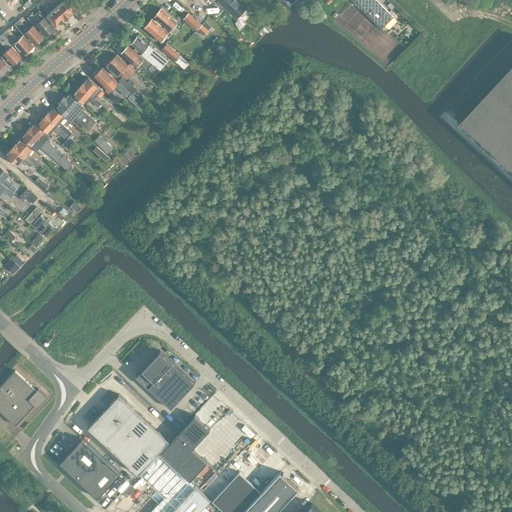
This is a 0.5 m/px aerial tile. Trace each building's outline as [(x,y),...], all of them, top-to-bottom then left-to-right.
[(62,0),(54,8),(64,19),(72,12),(62,0)] [(76,0),(62,0),(72,12),(73,11),(74,12),(77,9),(76,8),(80,5),(76,0)] [(220,0),(219,2),(230,12),(232,9),(238,15),(246,7),(238,0),(220,0)] [(352,0),(381,28),(393,17),(376,0),(352,0)] [(54,8),(46,15),(56,26),(60,23),(61,23),(64,21),(63,20),(64,19),(54,8)] [(154,16),(165,26),(174,34),(178,29),(174,25),(177,22),(161,8),(154,16)] [(32,13),(27,17),(34,25),(36,24),(45,35),(50,31),(52,31),(53,30),(53,28),(54,27),(45,16),(39,21),(32,13)] [(183,18),(195,29),(200,23),(188,13),(183,18)] [(144,27),(156,37),(160,40),(165,34),(168,37),(172,32),(165,26),(163,28),(152,18),(148,22),(147,22),(145,24),(146,25),(144,27)] [(19,19),(14,23),(24,34),(25,33),(35,44),(39,41),(40,41),(43,39),(43,37),(44,36),(33,25),(28,29),(19,19)] [(204,21),(197,29),(204,34),(211,27),(204,21)] [(8,28),(2,34),(11,44),(12,43),(15,44),(24,54),(28,50),(30,50),(32,48),(32,46),(33,46),(23,34),(18,40),(8,28)] [(1,34),(0,35),(0,40),(7,49),(3,53),(13,64),(14,63),(15,63),(17,62),(18,60),(21,57),(11,46),(1,34)] [(130,44),(141,53),(148,45),(137,35),(134,39),(133,39),(131,41),(131,42),(130,44)] [(162,49),(175,60),(180,54),(166,43),(162,49)] [(136,66),(140,62),(145,67),(149,63),(128,44),(120,52),(136,66)] [(148,45),(141,53),(151,61),(160,69),(168,60),(149,44),(148,45)] [(106,65),(117,76),(121,72),(127,78),(135,69),(129,63),(127,65),(117,54),(110,60),(109,60),(107,62),(107,63),(106,65)] [(180,54),(175,60),(184,68),(189,62),(180,54)] [(0,68),(4,74),(12,67),(11,67),(1,56),(0,56),(0,68)] [(102,66),(93,75),(111,92),(117,86),(119,83),(113,77),(102,66)] [(122,76),(118,80),(124,86),(125,85),(133,94),(137,89),(128,80),(127,81),(122,76)] [(80,85),(103,105),(107,109),(110,106),(105,102),(106,102),(97,95),(102,89),(88,77),(80,85)] [(119,83),(117,86),(119,88),(120,89),(123,93),(126,95),(129,92),(130,92),(123,85),(120,82),(119,82),(119,83)] [(100,108),(103,105),(80,85),(73,93),(84,103),(89,98),(94,103),(100,108)] [(63,99),(74,109),(91,124),(94,121),(82,110),(85,106),(80,102),(69,92),(63,99)] [(184,92),(179,99),(186,105),(192,99),(184,92)] [(71,113),(87,128),(91,124),(74,109),(63,99),(56,106),(68,117),(71,113)] [(53,106),(45,114),(63,130),(67,134),(69,136),(72,132),(59,121),(64,116),(53,106)] [(45,114),(38,122),(55,138),(63,130),(45,114)] [(29,127),(28,129),(53,151),(55,153),(58,150),(56,148),(46,138),(49,135),(46,132),(34,121),(29,127)] [(104,131),(112,137),(117,130),(110,124),(104,131)] [(26,130),(21,136),(36,149),(40,145),(52,157),(55,153),(53,151),(28,129),(26,130)] [(108,142),(99,135),(94,140),(103,148),(108,142)] [(69,136),(66,139),(72,144),(75,141),(69,136)] [(13,145),(32,163),(36,166),(39,162),(29,153),(33,149),(20,137),(19,138),(18,139),(16,140),(16,142),(13,145)] [(32,163),(13,145),(10,149),(8,149),(7,151),(7,152),(6,154),(18,165),(23,160),(29,166),(32,163)] [(96,146),(92,150),(107,164),(111,159),(96,146)] [(59,150),(56,153),(61,158),(64,154),(59,150)] [(59,161),(66,167),(71,162),(63,155),(59,161)] [(0,164),(0,179),(14,192),(17,188),(5,177),(9,173),(0,164)] [(34,181),(46,192),(50,187),(38,177),(34,181)] [(14,192),(0,179),(0,186),(10,196),(14,192)] [(24,200),(26,198),(32,191),(27,187),(19,196),(24,200)] [(32,191),(26,198),(32,204),(38,197),(32,191)] [(22,216),(25,219),(30,223),(32,221),(35,225),(45,214),(41,210),(43,208),(38,204),(30,214),(27,211),(22,216)] [(16,236),(8,229),(4,234),(11,240),(16,236)] [(16,255),(12,259),(14,260),(16,263),(20,259),(16,255)] [(14,260),(7,267),(13,273),(19,266),(16,263),(14,260)] [(146,365),(136,375),(148,387),(171,408),(194,382),(172,361),(160,350),(156,354),(150,360),(146,365)] [(33,388),(34,387),(15,370),(0,385),(0,410),(15,425),(35,403),(37,405),(36,405),(37,405),(46,395),(38,388),(38,389),(37,390),(36,391),(33,388)] [(119,393),(104,409),(119,423),(134,407),(119,393)] [(143,415),(134,407),(119,423),(127,432),(143,415)] [(88,426),(103,440),(119,423),(104,409),(88,426)] [(195,414),(160,451),(190,479),(207,461),(192,447),(210,428),(195,414)] [(143,415),(127,432),(136,440),(152,423),(143,415)] [(127,432),(119,423),(103,440),(112,448),(127,432)] [(152,423),(136,440),(145,448),(160,431),(152,423)] [(160,431),(145,448),(154,456),(159,451),(169,440),(160,431)] [(127,432),(112,448),(121,456),(136,440),(127,432)] [(83,437),(60,462),(85,485),(108,461),(83,437)] [(136,440),(121,456),(130,464),(145,448),(136,440)] [(154,456),(145,448),(130,464),(138,473),(140,471),(154,457),(154,456)] [(169,511),(195,484),(159,451),(140,472),(140,473),(140,472),(158,489),(151,496),(158,502),(149,511),(169,511)] [(120,473),(107,461),(85,485),(97,497),(120,473)] [(212,500),(224,511),(241,511),(261,491),(239,471),(212,500)] [(280,471),(247,506),(253,511),(275,511),(298,488),(280,471)] [(195,485),(170,511),(197,511),(210,499),(195,485)] [(321,511),(311,502),(302,511),(321,511)]
